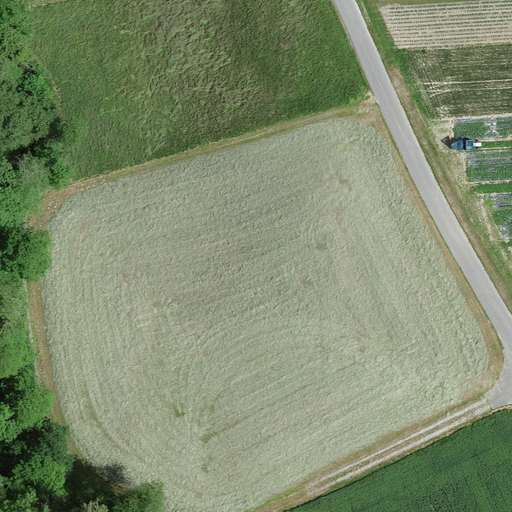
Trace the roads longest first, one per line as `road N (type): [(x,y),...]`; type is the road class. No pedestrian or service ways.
road 1 (tertiary): [(511,331),(414,158),(340,0)]
road 2 (track): [(302,492),(511,386)]
